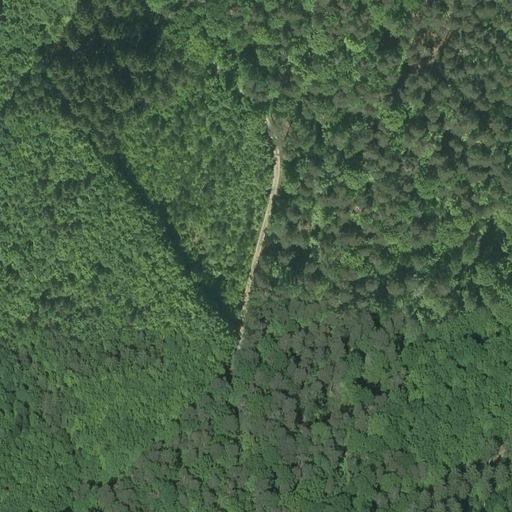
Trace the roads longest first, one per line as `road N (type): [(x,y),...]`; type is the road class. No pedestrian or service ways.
road 1 (track): [(158,0),(265,123),(277,152),(232,381)]
road 2 (track): [(307,511),(511,215)]
road 3 (track): [(232,381),(135,472),(69,511)]
road 4 (track): [(511,450),(391,511)]
road 5 (track): [(232,381),(249,511)]
